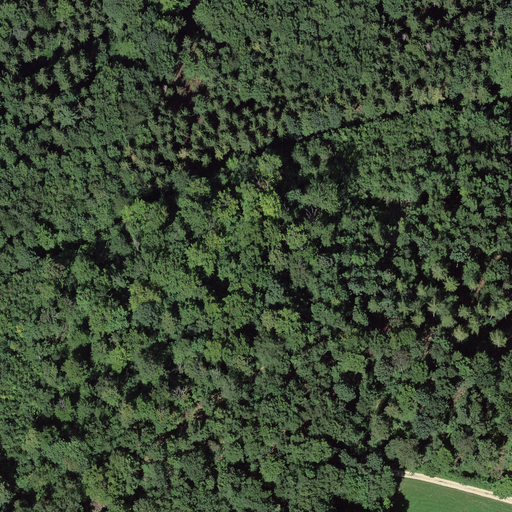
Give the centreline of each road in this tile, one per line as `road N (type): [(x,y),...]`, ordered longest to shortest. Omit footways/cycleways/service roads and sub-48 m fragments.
road 1 (track): [(511,111),(393,115),(320,134),(166,200),(0,292)]
road 2 (track): [(511,342),(383,339),(294,359),(241,383),(167,437),(122,481),(108,511)]
road 3 (track): [(511,503),(412,476),(361,473),(131,511)]
road 4 (track): [(0,104),(58,62),(235,0)]
